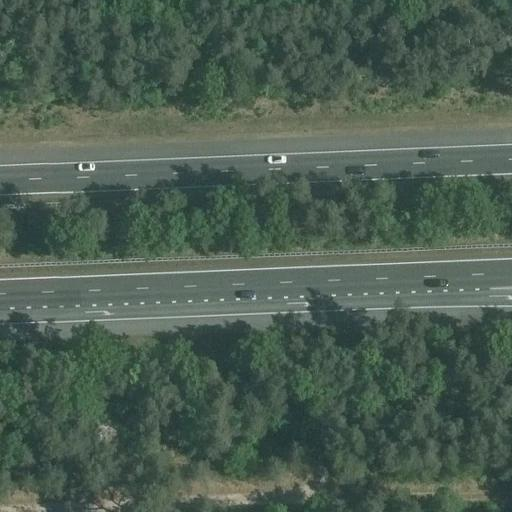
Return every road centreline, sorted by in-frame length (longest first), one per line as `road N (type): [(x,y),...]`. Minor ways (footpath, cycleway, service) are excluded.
road 1 (motorway): [(511,160),(0,180)]
road 2 (motorway): [(0,296),(482,275)]
road 3 (track): [(61,511),(333,498)]
road 4 (track): [(333,498),(511,496)]
